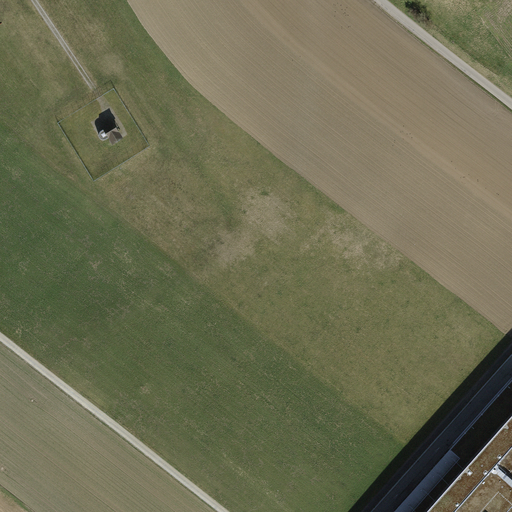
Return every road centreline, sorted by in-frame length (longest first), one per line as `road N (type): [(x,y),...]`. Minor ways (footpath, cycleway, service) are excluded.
road 1 (track): [(0,337),(223,511)]
road 2 (track): [(366,511),(511,347)]
road 3 (track): [(34,0),(123,130)]
